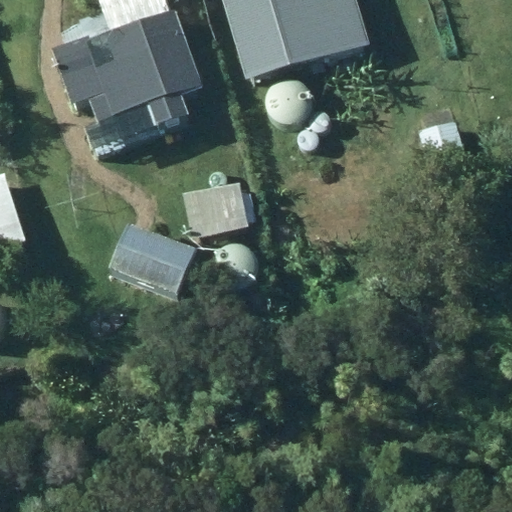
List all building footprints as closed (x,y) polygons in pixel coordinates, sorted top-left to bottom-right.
[(221,0),(242,71),(331,45),(328,33),(363,23),(356,0),(221,0)] [(170,4),(50,46),(68,99),(84,93),(93,120),(78,125),(85,146),(185,111),(177,89),(197,82),(170,4)] [(466,166),(453,118),(416,129),(429,176),(466,166)] [(233,174),(222,140),(197,148),(209,183),(233,174)] [(0,242),(21,235),(0,173),(0,242)] [(189,231),(245,222),(239,182),(183,191),(189,231)] [(104,266),(171,291),(189,243),(121,218),(104,266)]
